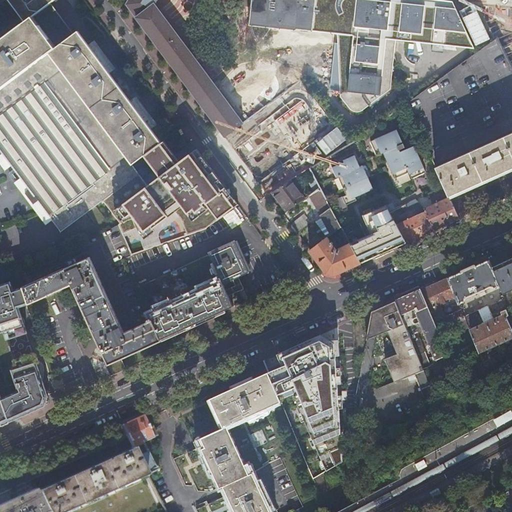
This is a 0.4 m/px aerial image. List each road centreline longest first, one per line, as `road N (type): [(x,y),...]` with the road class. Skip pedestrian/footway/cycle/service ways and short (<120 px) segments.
road 1 (residential): [(103,0),(329,303)]
road 2 (primary): [(329,303),(0,453)]
road 3 (primary): [(511,222),(329,303)]
